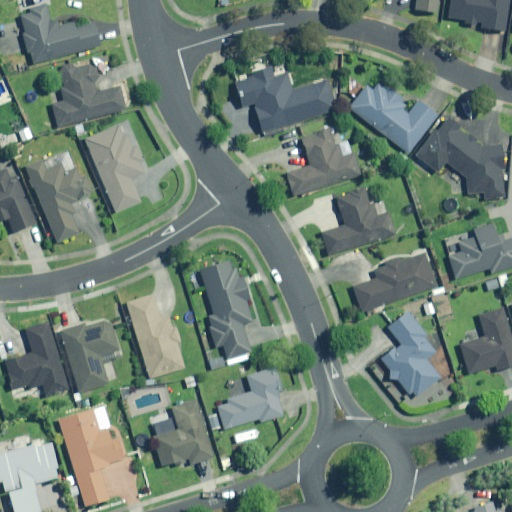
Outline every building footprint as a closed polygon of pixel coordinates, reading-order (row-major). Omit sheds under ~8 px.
[(438,0),(416,0),(414,10),(436,13),(438,0)] [(464,24),(477,26),(477,22),(482,23),(481,27),(481,28),(505,31),(509,0),(450,0),(448,18),(465,21),(464,24)] [(48,5),(30,11),(30,13),(21,16),(26,34),(21,35),(27,54),(31,53),(34,66),(102,46),(95,23),(77,29),(74,20),(54,26),(48,5)] [(98,81),(94,63),(61,72),(65,89),(61,90),(64,102),(52,105),(58,127),(126,109),(120,87),(97,93),(94,82),(98,81)] [(273,78),(270,68),(251,74),(252,78),(235,83),(242,110),(253,106),(262,135),(335,113),(326,81),(292,91),(287,74),(273,78)] [(414,107),(382,84),(373,96),(364,89),(349,108),(409,154),(439,115),(419,100),(414,107)] [(480,147),(447,120),(417,157),(436,173),(446,162),(466,179),(467,195),(483,194),(484,201),(504,200),(502,170),(505,170),(503,146),(480,147)] [(147,172),(127,122),(85,139),(116,212),(140,202),(130,179),(147,172)] [(339,159),(330,130),(302,139),(310,167),(286,174),(293,196),(359,176),(352,155),(339,159)] [(78,202),(76,199),(90,193),(85,181),(81,183),(76,171),(74,172),(69,162),(46,171),(42,161),(26,168),(58,244),(80,235),(72,217),(76,216),(72,205),(78,202)] [(11,184),(6,171),(0,172),(0,221),(7,219),(14,233),(36,224),(18,181),(11,184)] [(374,218),(365,190),(336,198),(344,226),(321,233),(328,256),(395,236),(388,214),(374,218)] [(511,238),(504,241),(499,224),(458,236),(463,253),(449,257),(456,279),(490,269),(491,274),(511,268),(511,238)] [(359,311),(435,285),(424,251),(400,260),(398,256),(382,261),(383,266),(371,270),(374,278),(351,286),(359,311)] [(252,353),(244,326),(253,324),(248,306),(252,305),(244,276),(239,278),(234,259),(225,262),(199,269),(213,316),(207,318),(210,329),(208,330),(214,350),(222,348),(226,360),(252,353)] [(171,328),(161,294),(127,304),(149,379),(184,368),(177,343),(181,342),(177,327),(171,328)] [(511,366),(511,341),(502,309),(479,316),(486,337),(460,345),(469,374),(495,367),(497,371),(511,366)] [(381,358),(390,372),(389,379),(396,380),(407,396),(412,392),(417,398),(442,381),(428,360),(438,353),(409,312),(389,327),(401,344),(381,358)] [(113,326),(103,321),(86,327),(86,324),(61,332),(79,393),(109,384),(100,357),(121,351),(113,326)] [(69,390),(49,324),(26,330),(33,354),(5,362),(13,391),(29,386),(30,390),(43,386),(46,397),(69,390)] [(277,373),(273,374),(271,370),(247,377),(251,392),(216,401),(224,429),(259,419),(260,422),(284,415),(278,395),(282,394),(277,373)] [(215,458),(200,400),(172,408),(178,431),(154,438),(162,467),(188,460),(189,465),(215,458)] [(112,441),(102,407),(59,420),(86,507),(137,491),(121,438),(112,441)] [(0,484),(3,483),(4,493),(9,493),(13,511),(41,511),(35,484),(60,478),(51,441),(0,453),(0,484)] [(511,511),(511,510),(506,511),(504,511),(502,500),(453,511),(511,511)]
